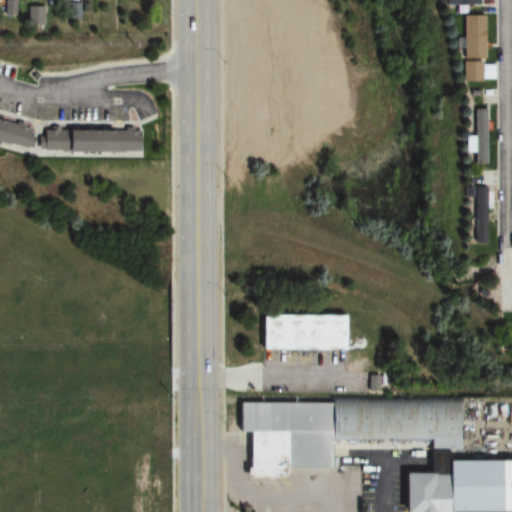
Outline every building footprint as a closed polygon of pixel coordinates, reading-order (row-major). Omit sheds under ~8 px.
[(457,58),(482,58),(482,16),(457,16),(457,58)] [(457,82),(479,82),(479,63),(457,63),(457,82)] [(468,110),(468,165),(483,165),(482,109),(468,110)] [(18,150),(0,145),(0,122),(24,129),(18,150)] [(38,128),(38,150),(136,151),(136,129),(38,128)] [(468,243),(483,243),(483,188),(468,188),(468,243)] [(339,316),(339,351),(256,350),(256,316),(339,316)] [(236,405),(459,404),(459,442),(331,442),(331,468),(284,468),(284,475),(245,475),(245,434),(236,434),(236,405)] [(511,462),(511,511),(425,511),(425,451),(447,451),(447,462),(511,462)]
